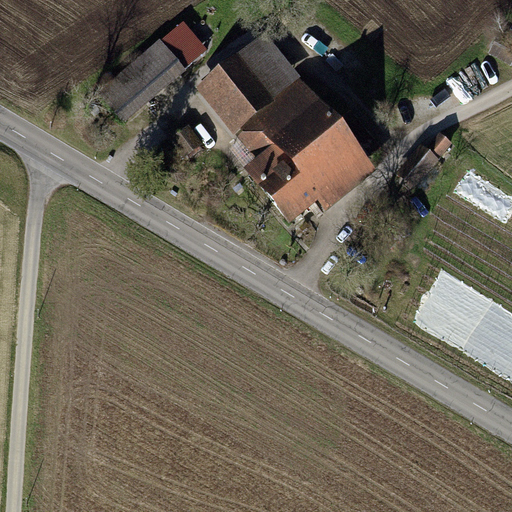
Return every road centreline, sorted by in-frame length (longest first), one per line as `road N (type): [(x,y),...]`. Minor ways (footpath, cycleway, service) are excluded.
road 1 (tertiary): [(511,430),(0,124)]
road 2 (unknown): [(106,188),(209,66),(252,35),(299,49),(399,164)]
road 3 (track): [(41,148),(22,511)]
road 4 (track): [(288,298),(431,126),(511,86)]
